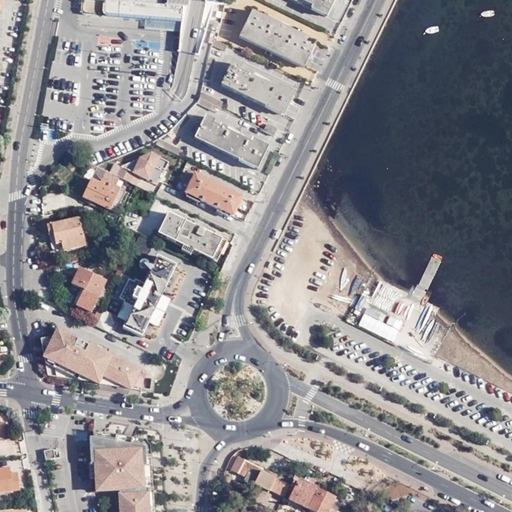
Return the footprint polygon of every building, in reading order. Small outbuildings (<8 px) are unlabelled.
[(211,3),(219,4),(223,5),(223,0),(100,0),(101,1),(100,16),(113,17),(146,19),(179,22),(177,52),(196,55),(211,3)] [(303,0),(311,4),(309,9),(322,15),(329,0),(303,0)] [(333,0),(329,0),(322,15),(325,16),(333,0)] [(260,1),(256,8),(290,24),(293,17),(260,1)] [(314,41),(249,11),(238,35),(302,66),(314,41)] [(222,51),(225,46),(211,40),(210,46),(222,51)] [(213,61),(207,59),(202,81),(208,83),(213,61)] [(230,64),(223,80),(267,100),(266,103),(282,111),(291,92),(278,86),(276,91),(237,73),(239,68),(230,64)] [(213,108),(219,111),(222,105),(199,95),(198,101),(213,108)] [(211,112),(213,108),(198,101),(196,106),(211,112)] [(191,120),(187,117),(179,127),(172,134),(177,137),(191,120)] [(213,127),(205,123),(197,140),(240,160),(239,163),(253,170),(263,150),(249,144),(247,149),(211,132),(213,127)] [(44,129),(42,138),(55,141),(57,132),(44,129)] [(271,140),(272,136),(263,131),(261,135),(271,140)] [(179,152),(159,142),(151,145),(177,157),(179,152)] [(156,167),(164,170),(168,161),(160,157),(156,167)] [(125,167),(119,179),(139,188),(145,176),(138,172),(141,166),(129,160),(126,168),(125,167)] [(242,199),(188,173),(183,185),(188,188),(184,195),(232,218),(242,199)] [(100,186),(93,182),(83,201),(110,214),(121,192),(102,183),(100,186)] [(168,216),(160,233),(185,245),(184,247),(193,252),(213,262),(223,242),(205,233),(194,228),(185,224),(168,216)] [(79,221),(48,230),(50,241),(54,240),(57,250),(63,248),(65,257),(87,251),(79,221)] [(207,230),(205,233),(223,242),(213,262),(217,264),(229,240),(207,230)] [(158,238),(183,249),(184,247),(185,245),(160,233),(158,238)] [(145,259),(153,244),(139,237),(131,253),(145,259)] [(191,257),(193,252),(184,247),(183,249),(182,252),(191,257)] [(159,295),(173,266),(157,258),(144,285),(135,281),(134,283),(129,281),(120,300),(125,303),(124,304),(132,309),(122,330),(139,338),(152,309),(154,310),(161,296),(159,295)] [(175,267),(173,266),(159,295),(161,296),(175,267)] [(105,283),(79,270),(71,286),(83,292),(77,305),(92,311),(105,283)] [(408,294),(380,280),(372,298),(361,296),(349,320),(358,327),(434,360),(450,325),(427,307),(422,297),(408,294)] [(141,339),(154,310),(152,309),(139,338),(141,339)] [(95,327),(109,333),(116,317),(102,311),(95,327)] [(135,369),(53,330),(49,335),(36,338),(43,374),(73,379),(76,374),(94,382),(126,387),(135,369)] [(140,371),(135,369),(126,387),(137,389),(140,371)] [(141,445),(146,511),(150,511),(147,444),(141,438),(89,430),(90,437),(141,445)] [(93,490),(116,489),(117,511),(146,511),(141,445),(86,436),(88,462),(91,462),(93,490)] [(54,448),(44,450),(46,459),(56,458),(54,448)] [(270,493),(284,499),(289,488),(275,480),(273,483),(259,477),(262,471),(238,459),(231,472),(230,473),(246,480),(249,475),(258,480),(255,487),(269,494),(270,493)] [(3,467),(0,467),(0,490),(16,489),(14,472),(4,474),(3,467)] [(276,478),(262,471),(259,477),(273,483),(275,480),(276,478)] [(307,511),(317,490),(298,481),(296,486),(293,484),(289,492),(293,494),(289,501),(307,511)] [(337,511),(342,503),(335,500),(334,502),(316,494),(313,501),(315,502),(310,511),(337,511)]
